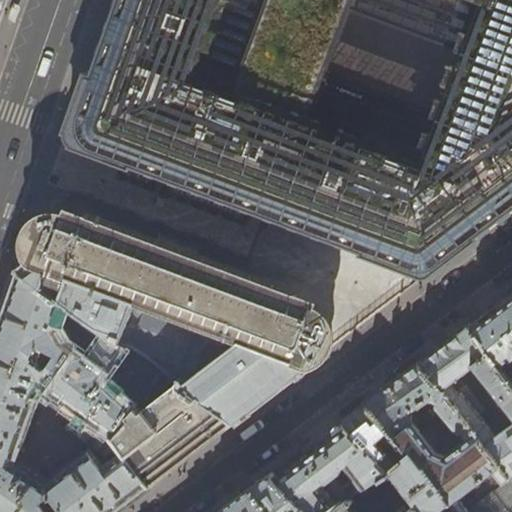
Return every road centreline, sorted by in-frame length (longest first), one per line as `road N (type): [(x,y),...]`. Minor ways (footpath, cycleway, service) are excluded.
road 1 (residential): [(171,511),(511,252)]
road 2 (secondary): [(59,0),(2,160)]
